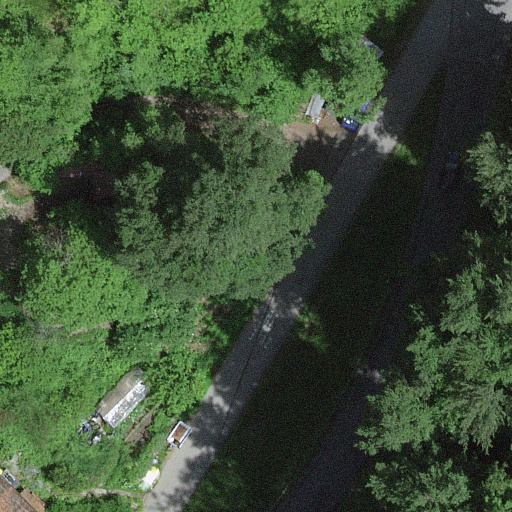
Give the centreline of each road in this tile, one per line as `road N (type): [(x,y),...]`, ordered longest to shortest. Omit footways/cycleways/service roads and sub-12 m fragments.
road 1 (unclassified): [(163,511),(446,12),(464,0)]
road 2 (tertiary): [(305,511),(425,287),(488,0)]
road 3 (track): [(353,174),(267,128),(173,107),(59,123),(0,171)]
